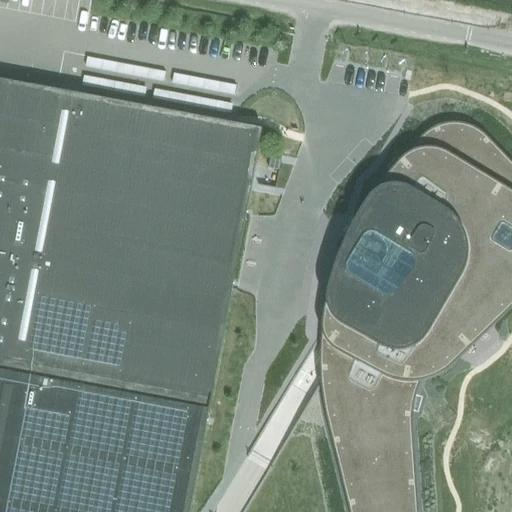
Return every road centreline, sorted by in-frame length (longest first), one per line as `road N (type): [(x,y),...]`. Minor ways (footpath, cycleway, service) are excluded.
road 1 (tertiary): [(511,44),(275,0)]
road 2 (unknown): [(300,83),(511,106)]
